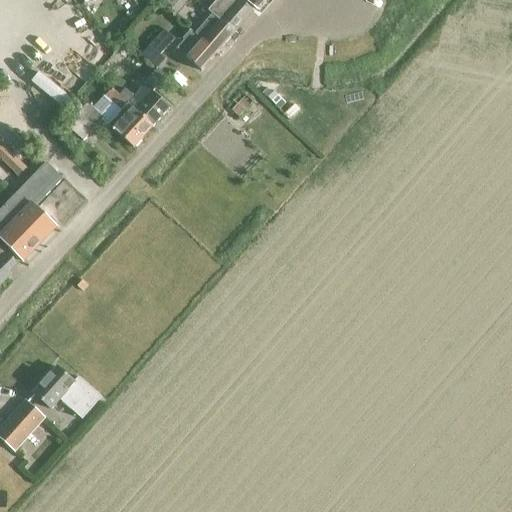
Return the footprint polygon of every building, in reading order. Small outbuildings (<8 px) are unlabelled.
[(204,14),(209,18),(228,35),(248,13),(233,0),(213,0),(215,1),(204,14)] [(258,0),(241,0),(251,8),(258,0)] [(212,54),(228,35),(209,18),(192,37),(212,54)] [(163,30),(140,55),(156,70),(165,60),(160,56),(174,40),(163,30)] [(212,54),(192,37),(187,33),(172,50),(197,72),(212,54)] [(111,73),(104,67),(98,75),(104,81),(111,73)] [(157,70),(145,83),(155,92),(167,79),(157,70)] [(71,100),(44,77),(36,86),(51,99),(47,103),(53,107),(56,103),(63,109),(71,100)] [(115,98),(147,126),(148,127),(164,109),(141,89),(131,100),(121,92),(115,98)] [(272,91),(267,97),(274,104),(280,98),(272,91)] [(147,126),(115,98),(108,92),(93,108),(87,103),(66,127),(83,142),(101,123),(128,148),(147,126)] [(239,100),(230,110),(237,117),(246,107),(239,100)] [(9,152),(1,161),(18,178),(26,169),(9,152)] [(0,232),(0,245),(19,263),(52,228),(31,207),(57,180),(41,165),(8,200),(4,196),(0,200),(0,226),(3,229),(0,232)] [(0,280),(5,275),(1,272),(9,262),(0,254),(0,280)] [(81,281),(76,287),(82,292),(88,286),(81,281)] [(74,380),(69,385),(52,370),(29,397),(47,413),(55,403),(77,423),(97,401),(74,380)] [(45,427),(21,405),(0,429),(0,442),(17,458),(45,427)]
